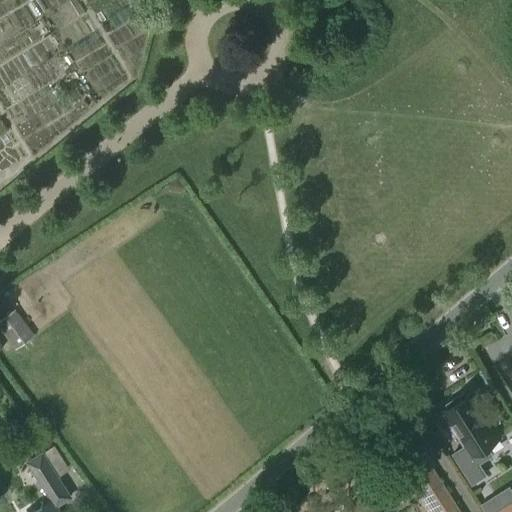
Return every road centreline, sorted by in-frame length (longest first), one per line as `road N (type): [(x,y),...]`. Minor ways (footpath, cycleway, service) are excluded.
road 1 (residential): [(222,511),(511,268)]
road 2 (residential): [(0,236),(206,71)]
road 3 (residential): [(206,71),(238,85),(270,71),(281,38),(260,5)]
